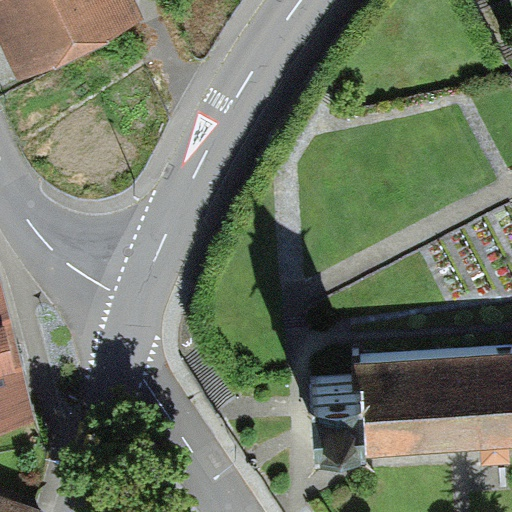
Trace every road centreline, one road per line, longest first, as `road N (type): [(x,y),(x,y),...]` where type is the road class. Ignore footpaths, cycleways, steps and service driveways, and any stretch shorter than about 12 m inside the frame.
road 1 (tertiary): [(140,300),(204,155),(271,40),(304,0)]
road 2 (residential): [(0,165),(56,256),(140,300)]
road 3 (residential): [(235,511),(143,378),(112,369)]
road 4 (tertiary): [(71,511),(112,369)]
